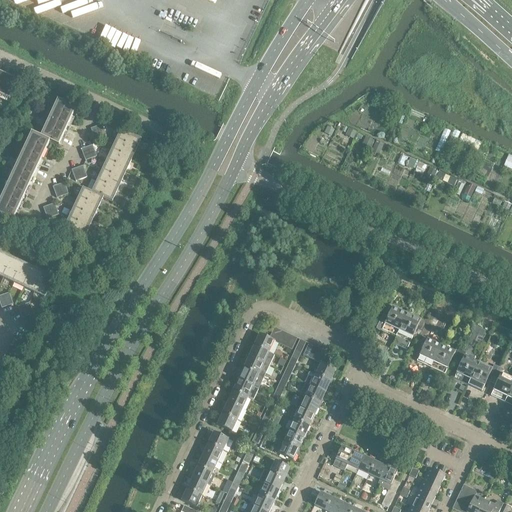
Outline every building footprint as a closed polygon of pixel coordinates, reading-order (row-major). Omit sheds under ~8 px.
[(98,24),(92,38),(102,42),(108,29),(98,24)] [(0,96),(1,97),(10,78),(1,74),(0,75),(0,96)] [(10,101),(19,82),(10,78),(1,97),(10,101)] [(77,109),(58,100),(53,110),(72,119),(77,109)] [(68,128),(72,119),(53,110),(49,119),(68,128)] [(64,137),(68,128),(49,119),(45,128),(64,137)] [(106,137),(102,125),(96,127),(100,139),(106,137)] [(100,139),(96,127),(91,129),(95,141),(100,139)] [(59,146),(64,137),(45,128),(41,138),(50,142),(59,146)] [(355,138),(358,131),(349,128),(347,134),(355,138)] [(141,139),(121,130),(116,141),(136,150),(141,139)] [(50,142),(41,138),(32,133),(28,142),(46,151),(50,142)] [(362,144),(373,149),(376,141),(366,136),(362,144)] [(131,160),(136,150),(116,141),(111,151),(131,160)] [(42,160),(46,151),(28,142),(23,152),(42,160)] [(96,157),(92,146),(87,148),(90,160),(96,157)] [(90,160),(87,148),(81,150),(85,161),(90,160)] [(126,171),(131,160),(111,151),(106,162),(126,171)] [(38,169),(42,160),(23,152),(19,161),(38,169)] [(33,179),(38,169),(19,161),(15,170),(33,179)] [(121,181),(126,171),(106,162),(101,172),(121,181)] [(87,178),(83,167),(77,169),(81,180),(87,178)] [(81,180),(77,169),(71,171),(75,182),(81,180)] [(29,188),(33,179),(15,170),(11,179),(29,188)] [(116,192),(121,181),(101,172),(96,183),(116,192)] [(446,188),(461,194),(466,181),(447,174),(444,182),(448,183),(446,188)] [(25,197),(29,188),(11,179),(6,188),(25,197)] [(68,195),(63,183),(58,185),(62,197),(68,195)] [(111,203),(116,192),(96,183),(92,192),(92,193),(103,198),(102,198),(111,203)] [(62,197),(58,185),(53,187),(57,199),(62,197)] [(21,206),(25,197),(6,188),(2,197),(21,206)] [(98,209),(102,198),(103,198),(92,193),(92,192),(83,188),(78,199),(98,209)] [(0,207),(16,215),(21,206),(2,197),(0,201),(0,207)] [(93,219),(98,209),(78,199),(73,210),(93,219)] [(503,209),(511,212),(511,203),(506,201),(503,209)] [(58,215),(54,204),(49,206),(53,217),(58,215)] [(53,217),(49,206),(43,208),(47,219),(53,217)] [(0,218),(12,224),(16,215),(0,207),(0,218)] [(88,230),(93,219),(73,210),(68,220),(88,230)] [(83,240),(88,230),(68,220),(63,231),(83,240)] [(0,277),(4,279),(14,259),(3,254),(0,260),(0,277)] [(24,264),(14,259),(4,279),(15,284),(24,264)] [(34,269),(24,264),(15,284),(25,289),(34,269)] [(35,294),(45,273),(34,269),(25,289),(35,294)] [(55,278),(45,273),(35,294),(46,298),(55,278)] [(9,294),(0,297),(0,303),(0,304),(11,300),(9,294)] [(14,306),(11,300),(0,304),(2,310),(14,306)] [(30,304),(19,308),(21,314),(32,309),(30,304)] [(396,337),(407,314),(392,308),(390,314),(388,313),(385,319),(387,319),(385,325),(382,331),(396,337)] [(34,315),(32,309),(21,314),(23,319),(34,315)] [(417,334),(419,328),(423,330),(428,319),(422,317),(421,321),(407,314),(396,337),(393,344),(406,351),(412,338),(413,338),(415,333),(417,334)] [(475,327),(468,343),(474,346),(478,336),(482,338),(485,332),(475,327)] [(274,343),(280,331),(274,328),(269,339),(269,340),(274,342),(274,343)] [(280,345),(286,334),(280,331),(274,343),(280,345)] [(286,348),(291,336),(286,334),(280,345),(286,348)] [(269,339),(260,335),(254,346),(269,353),(274,342),(269,340),(269,339)] [(23,347),(26,341),(15,336),(12,341),(23,347)] [(292,351),(297,339),(291,336),(286,348),(292,351)] [(431,369),(441,346),(427,339),(419,356),(420,356),(417,362),(431,369)] [(300,355),(306,343),(300,340),(294,352),(300,355)] [(21,352),(23,347),(12,341),(10,347),(21,352)] [(308,344),(303,356),(309,359),(314,347),(308,344)] [(269,353),(254,346),(249,358),(269,367),(274,356),(269,353)] [(455,353),(441,346),(431,369),(445,375),(450,364),(452,365),(454,360),(452,359),(455,353)] [(18,357),(21,352),(10,347),(7,352),(18,357)] [(314,347),(309,359),(314,362),(320,350),(314,347)] [(320,350),(314,362),(320,364),(326,352),(320,350)] [(16,363),(18,357),(7,352),(5,357),(16,363)] [(298,360),(300,355),(294,352),(292,357),(298,360)] [(321,365),(316,376),(330,382),(336,371),(326,367),(332,355),(326,352),(320,364),(321,365)] [(13,368),(16,363),(5,357),(2,363),(13,368)] [(295,366),(298,360),(292,357),(289,363),(295,366)] [(468,386),(478,364),(464,357),(461,363),(459,363),(457,368),(459,369),(456,374),(454,380),(468,386)] [(269,367),(249,358),(244,369),(264,378),(269,367)] [(280,359),(278,365),(284,368),(286,362),(280,359)] [(13,368),(2,363),(0,366),(0,368),(10,373),(13,368)] [(292,372),(295,366),(289,363),(287,369),(292,372)] [(488,382),(491,377),(493,379),(498,368),(494,366),(492,370),(478,364),(468,386),(482,392),(484,387),(487,382),(488,382)] [(10,373),(0,368),(0,374),(8,378),(10,373)] [(504,403),(511,386),(511,379),(501,374),(503,370),(498,368),(493,379),(496,380),(494,385),(495,386),(493,391),(491,397),(504,403)] [(264,378),(244,369),(238,381),(258,390),(264,378)] [(290,377),(292,372),(287,369),(284,374),(290,377)] [(287,383),(290,377),(284,374),(281,380),(287,383)] [(310,374),(305,385),(310,387),(311,387),(325,394),(330,382),(316,376),(315,377),(310,374)] [(285,388),(287,383),(281,380),(279,385),(285,388)] [(258,390),(238,381),(233,392),(248,399),(253,401),(259,390),(258,390)] [(282,394),(285,388),(279,385),(276,391),(282,394)] [(305,385),(300,396),(301,396),(320,405),(325,394),(311,387),(310,387),(305,385)] [(279,400),(282,394),(276,391),(273,397),(279,400)] [(248,399),(233,392),(228,403),(243,410),(248,399)] [(301,396),(296,408),(315,417),(320,405),(301,396)] [(277,406),(279,400),(273,397),(271,403),(277,406)] [(243,410),(228,403),(223,415),(237,421),(243,410)] [(274,411),(277,406),(271,403),(268,408),(274,411)] [(272,417),(274,411),(268,408),(265,414),(272,417)] [(296,408),(290,419),(295,421),(309,428),(315,417),(296,408)] [(269,422),(272,417),(265,414),(263,420),(269,422)] [(237,421),(223,415),(217,426),(232,433),(237,421)] [(266,428),(269,422),(263,420),(260,425),(266,428)] [(295,421),(290,433),(304,439),(309,428),(295,421)] [(264,434),(266,428),(260,425),(258,431),(264,434)] [(261,439),(264,434),(258,431),(255,437),(261,439)] [(290,433),(284,444),(299,451),(304,439),(290,433)] [(214,434),(208,445),(223,452),(229,440),(214,434)] [(258,446),(261,439),(255,437),(252,443),(258,446)] [(284,444),(279,455),(294,462),(299,451),(284,444)] [(208,445),(203,456),(218,463),(223,452),(208,445)] [(342,448),(333,467),(344,472),(347,465),(353,453),(342,448)] [(255,453),(249,450),(246,456),(252,459),(255,453)] [(364,458),(353,453),(347,465),(358,470),(364,458)] [(203,456),(198,467),(213,474),(218,463),(203,456)] [(250,464),(252,459),(246,456),(243,461),(250,464)] [(375,463),(364,458),(358,470),(369,476),(375,463)] [(247,470),(250,464),(243,461),(241,467),(247,470)] [(275,462),(270,474),(285,481),(290,469),(275,462)] [(386,468),(375,463),(369,476),(380,481),(386,468)] [(198,467),(192,479),(207,486),(210,487),(215,476),(213,474),(198,467)] [(244,476),(247,470),(241,467),(238,473),(244,476)] [(397,473),(386,468),(380,481),(377,486),(388,491),(381,506),(388,509),(399,485),(393,482),(397,473)] [(440,487),(445,477),(429,469),(424,479),(440,487)] [(285,481),(270,474),(265,471),(259,482),(265,485),(279,492),(285,481)] [(242,481),(244,476),(238,473),(235,478),(242,481)] [(336,475),(333,481),(339,484),(342,477),(336,475)] [(239,487),(242,481),(235,478),(233,484),(239,487)] [(192,479),(187,490),(202,497),(207,486),(192,479)] [(436,497),(440,487),(424,479),(420,489),(436,497)] [(340,483),(337,488),(344,491),(346,486),(340,483)] [(236,493),(239,487),(233,484),(230,490),(236,493)] [(274,503),(279,492),(265,485),(259,496),(274,503)] [(479,511),(485,501),(475,497),(476,495),(475,492),(463,486),(452,510),(456,511),(479,511)] [(431,507),(436,497),(420,489),(415,499),(431,507)] [(187,490),(182,501),(186,503),(196,508),(202,497),(187,490)] [(234,498),(236,493),(230,490),(228,495),(234,498)] [(320,494),(314,506),(325,511),(331,499),(320,494)] [(231,504),(234,498),(228,495),(225,501),(231,504)] [(263,511),(269,511),(274,503),(259,496),(254,508),(263,511)] [(326,511),(338,511),(342,504),(331,499),(325,511),(326,511)] [(417,511),(428,511),(431,507),(415,499),(411,509),(417,511)] [(228,509),(231,504),(225,501),(222,506),(228,509)] [(495,506),(485,501),(479,511),(499,511),(503,505),(499,503),(495,504),(495,506)]
